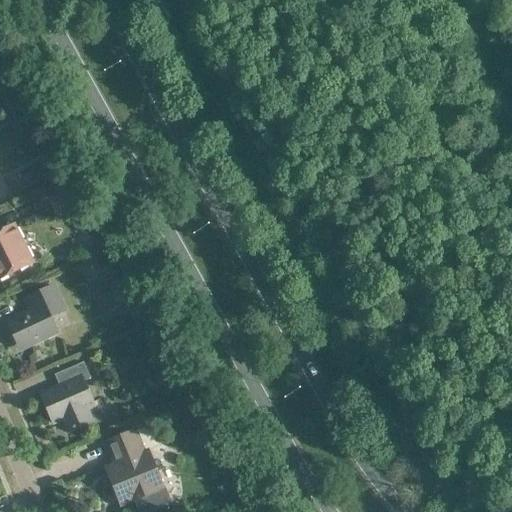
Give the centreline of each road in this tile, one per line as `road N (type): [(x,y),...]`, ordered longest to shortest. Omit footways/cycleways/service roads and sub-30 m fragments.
road 1 (secondary): [(406,511),(327,401),(105,0)]
road 2 (secondary): [(37,0),(326,511)]
